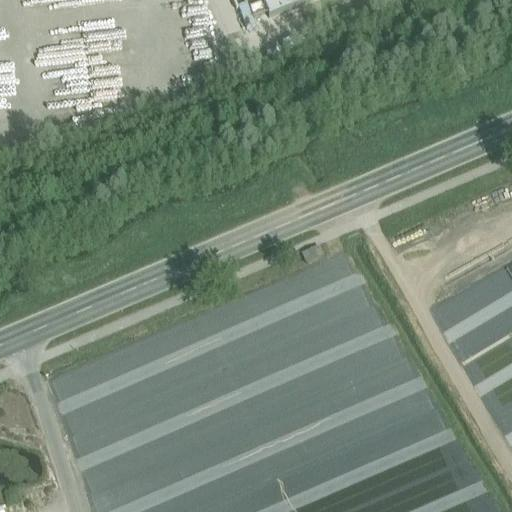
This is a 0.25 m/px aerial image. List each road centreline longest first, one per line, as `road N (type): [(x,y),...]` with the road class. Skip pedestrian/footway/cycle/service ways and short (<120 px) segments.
road 1 (secondary): [(16,339),(511,126)]
road 2 (unclassified): [(16,339),(77,511)]
